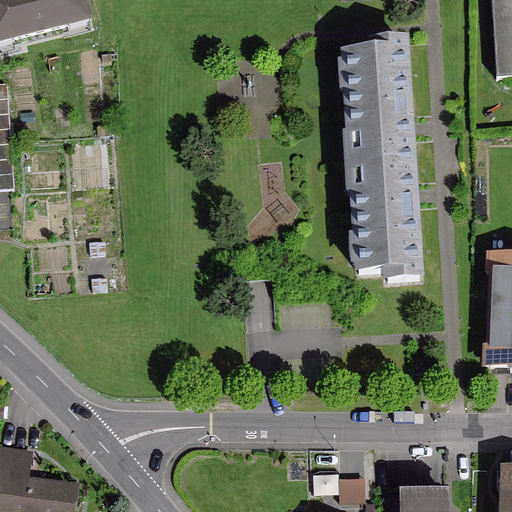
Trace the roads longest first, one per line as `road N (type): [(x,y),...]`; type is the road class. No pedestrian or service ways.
road 1 (residential): [(110,452),(145,433),(200,426),(511,430)]
road 2 (tertiary): [(0,339),(110,452)]
